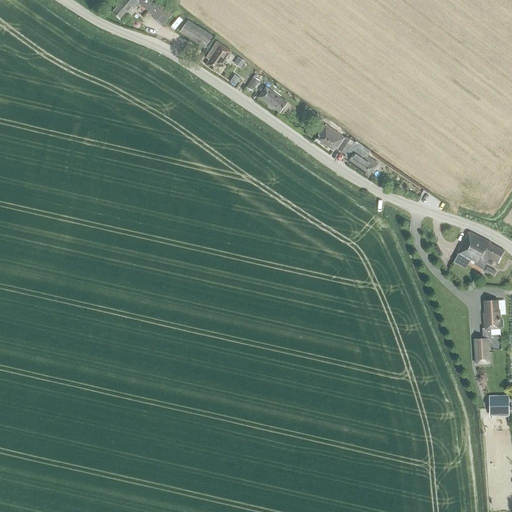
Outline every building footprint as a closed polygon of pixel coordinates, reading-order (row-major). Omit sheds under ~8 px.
[(138,3),(162,26),(173,14),(165,7),(164,8),(154,0),(121,0),(119,3),(121,5),(112,15),(120,21),(126,14),(128,15),(138,3)] [(180,32),(204,49),(212,38),(188,21),(180,32)] [(222,66),(231,53),(216,43),(206,59),(209,61),(206,66),(215,72),(215,71),(219,74),(224,68),(222,66)] [(233,63),(239,67),(242,62),(236,58),(233,63)] [(235,86),(239,79),(234,75),(229,82),(235,86)] [(246,88),(252,92),(259,81),(253,78),(246,88)] [(287,104),(266,89),(259,99),(280,114),(287,104)] [(318,142),(333,152),(335,148),(337,150),(344,139),(325,126),(318,136),(321,138),(318,142)] [(338,150),(346,155),(354,144),(346,138),(338,150)] [(354,144),(346,155),(351,159),(348,163),(368,177),(377,163),(367,156),(370,153),(361,147),(360,148),(354,144)] [(454,263),(466,270),(470,263),(484,270),(487,264),(492,266),(494,262),(499,264),(505,252),(491,244),(491,243),(470,232),(458,255),(458,256),(454,263)] [(484,273),(493,278),(496,272),(487,267),(484,273)] [(483,340),(474,340),(475,364),(488,364),(487,343),(491,343),(491,336),(500,335),(500,329),(500,328),(502,328),(503,327),(503,321),(501,320),(500,320),(500,319),(499,320),(499,315),(498,315),(497,302),(484,302),(485,314),(483,314),(484,329),(482,329),(483,340)] [(508,398),(489,399),(490,414),(511,413),(511,411),(511,408),(508,408),(508,398)]
